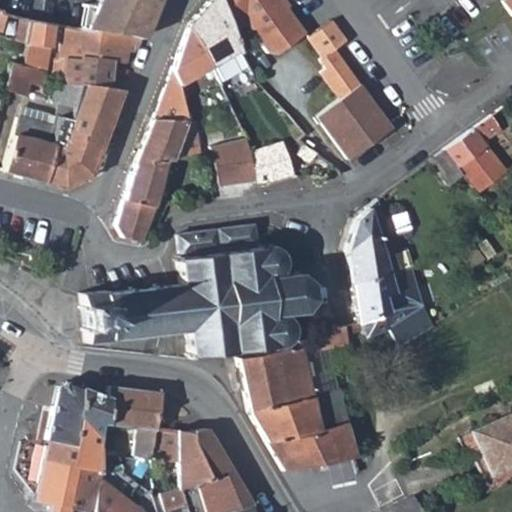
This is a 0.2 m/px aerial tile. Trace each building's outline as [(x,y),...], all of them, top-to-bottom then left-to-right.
[(93,0),(80,30),(138,39),(153,0),(93,0)] [(231,33),(217,0),(207,0),(185,25),(184,28),(187,32),(204,60),(207,67),(208,66),(231,54),(236,63),(243,77),(250,74),(231,33)] [(217,0),(231,33),(246,25),(264,55),(270,56),(277,55),(304,39),(286,10),(288,8),(283,0),(217,0)] [(511,0),(501,0),(499,1),(510,17),(511,16),(511,0)] [(30,24),(0,16),(0,43),(24,49),(30,24)] [(314,34),(306,38),(318,61),(317,62),(322,71),(318,74),(334,100),(328,105),(312,118),(346,162),(388,131),(372,110),(354,87),(351,90),(335,64),(338,62),(333,53),(344,45),(329,23),(314,34)] [(43,73),(54,29),(30,24),(24,49),(20,68),(43,73)] [(55,59),(109,63),(124,64),(125,52),(133,52),(138,39),(80,30),(62,27),(55,59)] [(187,32),(181,35),(167,74),(177,82),(207,67),(204,60),(187,32)] [(208,66),(207,67),(212,76),(236,63),(231,54),(208,66)] [(55,84),(107,88),(109,63),(55,59),(51,59),(50,75),(55,75),(55,84)] [(19,71),(0,66),(0,85),(11,88),(15,89),(18,77),(19,71)] [(43,73),(20,68),(19,71),(18,77),(41,82),(43,73)] [(177,82),(167,74),(149,121),(179,132),(185,131),(190,131),(186,120),(177,82)] [(0,85),(0,112),(5,114),(11,88),(0,85)] [(63,192),(89,180),(96,158),(119,92),(83,89),(71,124),(55,120),(49,148),(55,149),(46,188),(63,192)] [(489,115),(440,150),(455,166),(482,145),(480,142),(499,129),(489,115)] [(179,132),(149,121),(131,167),(163,161),(189,156),(185,131),(179,132)] [(8,138),(0,171),(0,177),(46,188),(55,149),(49,148),(8,138)] [(207,147),(215,188),(250,181),(245,148),(243,140),(207,147)] [(265,181),(289,174),(279,141),(245,148),(250,181),(265,181)] [(455,166),(460,175),(472,190),(499,169),(482,145),(455,166)] [(306,161),(313,153),(302,146),(296,154),(306,161)] [(440,150),(427,160),(445,185),(460,175),(455,166),(440,150)] [(163,161),(131,167),(126,179),(124,179),(111,226),(117,237),(136,240),(151,202),(152,202),(163,161)] [(365,211),(386,275),(406,269),(409,269),(402,248),(391,251),(375,198),(363,206),(365,211)] [(343,251),(348,285),(386,275),(365,211),(354,220),(343,251)] [(80,332),(81,342),(105,340),(105,336),(130,334),(130,337),(133,337),(133,333),(152,331),(152,334),(158,334),(158,330),(181,328),(183,355),(185,358),(186,355),(211,353),(212,357),(215,357),(216,352),(236,351),(236,353),(241,354),(240,351),(264,349),(264,344),(274,344),(275,347),(278,346),(277,342),(280,335),(283,336),(284,333),(282,331),(282,320),(275,316),(275,314),(283,313),(295,312),(296,316),(299,315),(299,311),(306,303),(308,305),(311,301),(307,300),(305,284),(309,283),(308,281),(304,281),(294,274),(294,270),(290,270),(290,273),(279,274),(279,271),(274,271),(274,274),(270,274),(271,267),(277,268),(279,264),(276,261),(278,258),(276,254),(278,253),(278,251),(275,251),(268,247),(268,246),(266,244),(264,246),(255,245),(255,242),(251,243),(250,225),(177,235),(178,256),(172,257),(172,261),(176,261),(178,285),(154,287),(154,285),(149,285),(149,288),(132,289),(131,288),(125,288),(125,291),(102,292),(102,290),(77,293),(77,305),(75,306),(75,309),(78,309),(79,327),(78,327),(78,332),(80,332)] [(348,285),(353,322),(358,321),(380,313),(386,327),(417,307),(419,305),(406,269),(386,275),(348,285)] [(386,327),(387,329),(389,336),(424,320),(417,307),(386,327)] [(358,321),(359,328),(363,339),(387,329),(386,327),(380,313),(358,321)] [(353,322),(348,324),(349,330),(359,328),(358,321),(353,322)] [(292,334),(294,347),(299,347),(300,354),(323,349),(345,345),(341,325),(292,334)] [(426,358),(413,331),(400,337),(412,365),(426,358)] [(244,412),(280,470),(351,449),(333,390),(319,394),(318,387),(307,389),(300,354),(299,347),(294,347),(233,358),(244,412)] [(319,394),(333,390),(323,349),(300,354),(307,389),(318,387),(319,394)] [(70,447),(79,388),(64,382),(53,387),(41,441),(70,447)] [(149,432),(151,427),(158,388),(103,387),(103,390),(103,393),(103,399),(102,425),(134,430),(130,457),(133,457),(146,458),(149,432)] [(102,425),(103,399),(79,388),(70,447),(41,441),(27,499),(63,508),(70,468),(95,471),(96,458),(96,447),(97,425),(102,425)] [(490,466),(511,454),(511,400),(468,424),(490,466)] [(190,442),(207,436),(201,429),(185,429),(185,432),(191,432),(190,442)] [(174,487),(202,479),(190,442),(191,432),(185,432),(173,430),(174,487)] [(214,511),(223,511),(247,505),(208,436),(207,436),(190,442),(202,479),(214,511)] [(149,459),(146,458),(133,457),(132,460),(129,484),(145,495),(149,459)] [(70,468),(63,508),(76,511),(138,511),(113,492),(121,473),(96,458),(95,471),(70,468)] [(248,511),(247,505),(223,511),(214,511),(202,479),(174,487),(181,507),(182,511),(248,511)] [(163,511),(181,507),(174,487),(170,488),(164,490),(154,493),(159,511),(163,511)] [(417,511),(409,498),(382,511),(417,511)]
